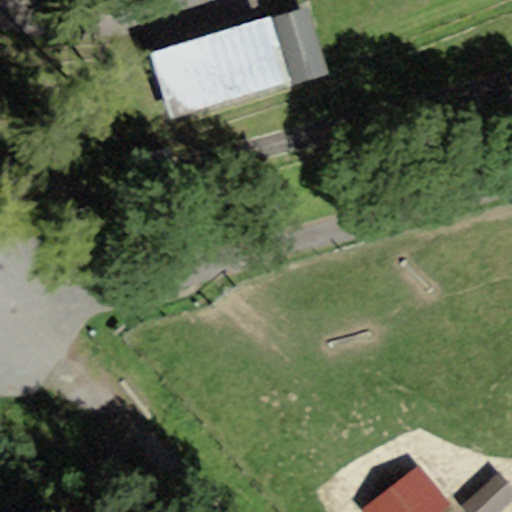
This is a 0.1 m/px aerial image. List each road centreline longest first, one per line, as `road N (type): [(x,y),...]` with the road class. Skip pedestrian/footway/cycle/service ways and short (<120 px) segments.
road 1 (track): [(0,334),(511,183)]
road 2 (track): [(219,511),(37,325)]
